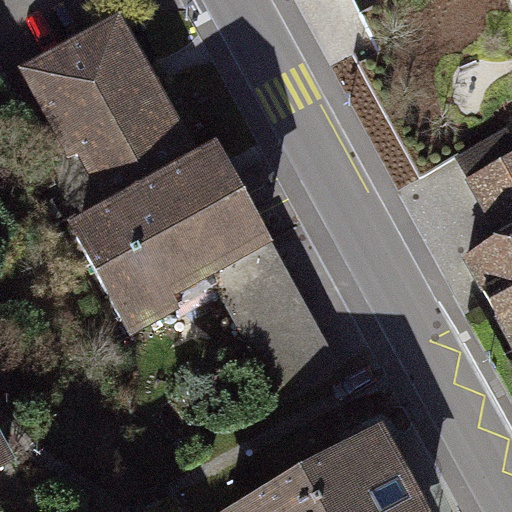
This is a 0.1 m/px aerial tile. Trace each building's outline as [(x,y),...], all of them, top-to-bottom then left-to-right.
[(148,78),(123,31),(22,84),(85,202),(186,149),(148,78)] [(342,387),(216,164),(69,247),(129,354),(217,305),(282,420),(342,387)] [(511,175),(468,197),(497,255),(478,265),(501,311),(493,315),(511,352),(511,175)] [(423,511),(382,441),(258,511),(423,511)] [(0,489),(15,481),(0,457),(0,489)]
